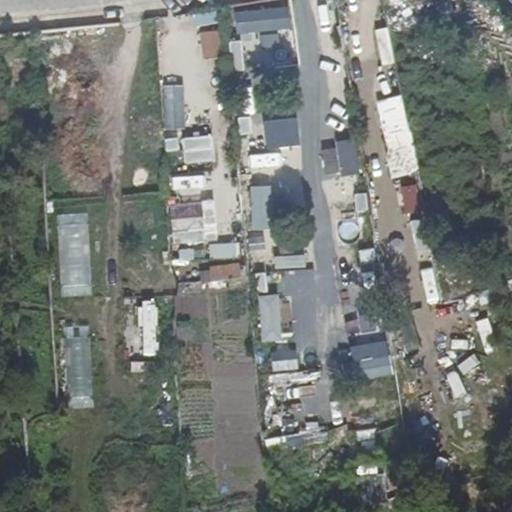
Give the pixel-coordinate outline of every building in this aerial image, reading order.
[(247,27),(294,18),(292,0),(260,0),(242,3),(247,27)] [(222,58),(221,29),(201,30),(202,58),(222,58)] [(386,66),(399,64),(392,29),(380,31),(386,66)] [(237,67),(284,65),(283,44),(252,45),(252,43),(236,44),(237,67)] [(0,65),(3,65),(11,65),(10,46),(0,46),(0,65)] [(320,75),(301,78),(305,101),(323,99),(320,75)] [(396,189),(422,183),(405,97),(381,102),(393,159),(390,159),(396,189)] [(249,126),(285,121),(281,99),(246,105),(249,126)] [(167,128),(180,129),(181,105),(167,105),(167,128)] [(185,164),(216,160),(212,133),(182,137),(185,164)] [(317,184),(337,182),(334,148),(314,150),(317,184)] [(250,185),(252,229),(273,228),(272,184),(250,185)] [(197,205),(171,206),(173,243),(199,242),(197,205)] [(209,243),(209,258),(237,258),(236,243),(209,243)] [(230,272),(211,273),(212,281),(243,279),(242,265),(229,266),(230,272)] [(141,300),(142,354),(157,354),(156,300),(141,300)] [(89,325),(62,326),(65,399),(92,398),(89,325)] [(391,357),(343,358),(343,376),(392,375),(391,357)]
